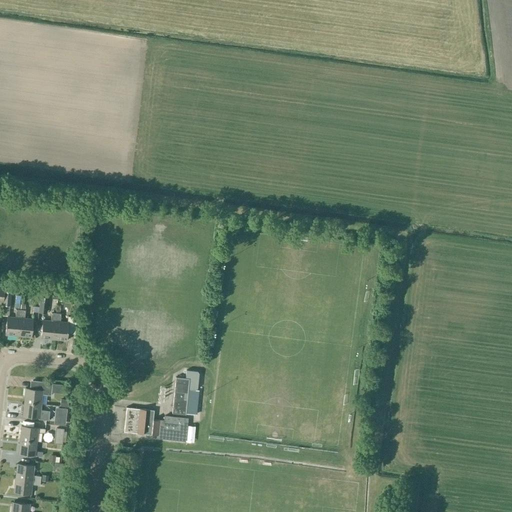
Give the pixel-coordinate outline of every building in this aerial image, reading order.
[(11,291),(4,291),(3,305),(10,306),(11,291)] [(5,335),(18,336),(20,309),(16,309),(15,317),(7,316),(5,335)] [(25,310),(20,309),(18,336),(30,337),(32,318),(24,318),(25,310)] [(40,338),(53,339),(56,313),(51,312),(50,320),(42,319),(40,338)] [(56,313),(53,339),(66,340),(67,333),(74,333),(76,317),(68,316),(67,322),(60,321),(60,313),(56,313)] [(185,412),(196,413),(198,390),(194,390),(197,388),(198,373),(196,371),(186,370),(185,378),(175,377),(172,413),(185,414),(185,412)] [(54,379),(54,388),(68,388),(69,379),(54,379)] [(25,388),(23,402),(40,404),(42,394),(49,395),(49,391),(51,392),(52,382),(32,380),(31,389),(25,388)] [(39,413),(40,404),(23,402),(22,416),(39,418),(46,418),(46,414),(39,413)] [(54,406),(54,414),(65,416),(66,408),(54,406)] [(132,432),(182,438),(184,418),(164,416),(164,420),(150,419),(151,410),(140,409),(140,411),(125,409),(123,431),(132,432)] [(21,426),(19,439),(36,441),(38,432),(45,433),(45,429),(38,428),(21,426)] [(35,451),(36,441),(19,439),(17,453),(35,456),(42,456),(42,452),(35,451)] [(16,463),(15,478),(40,480),(40,476),(32,475),(34,465),(16,463)] [(39,485),(40,480),(15,478),(13,492),(30,494),(31,484),(39,485)] [(12,502),(10,511),(28,511),(29,504),(12,502)]
